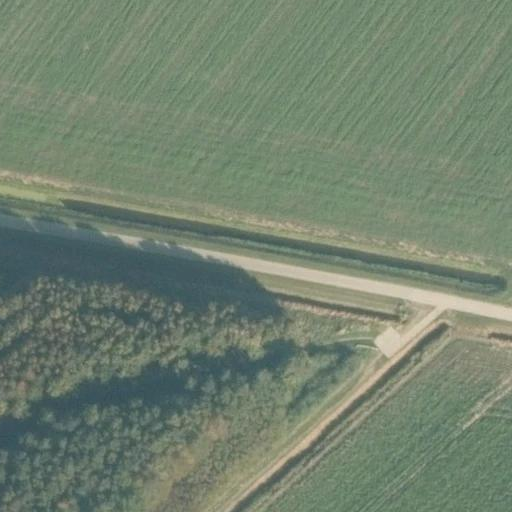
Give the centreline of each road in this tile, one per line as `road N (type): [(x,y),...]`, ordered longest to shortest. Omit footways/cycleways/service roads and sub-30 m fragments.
road 1 (unclassified): [(511,315),(0,222)]
road 2 (track): [(0,257),(377,327),(399,344)]
road 3 (track): [(211,511),(399,344)]
